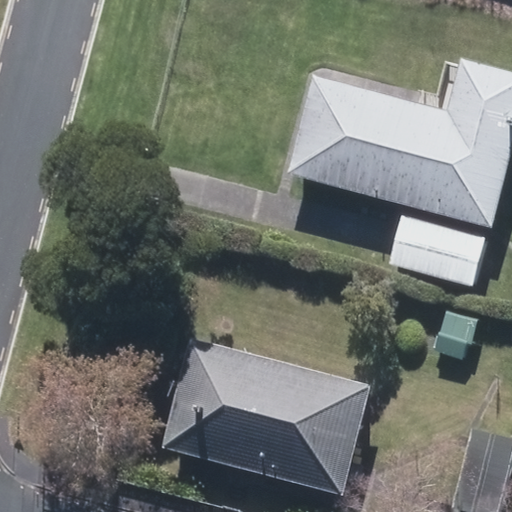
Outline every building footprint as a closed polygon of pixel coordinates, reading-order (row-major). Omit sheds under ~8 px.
[(284,181),(488,236),(489,231),(511,146),(511,81),(460,67),(446,120),(311,82),(284,181)] [(386,274),(468,296),(482,246),(399,224),(395,241),(386,274)] [(481,288),(502,293),(510,261),(488,256),(481,288)] [(439,338),(471,349),(479,326),(447,315),(439,338)] [(242,477),(341,503),(346,479),(367,394),(188,347),(161,456),(242,477)] [(497,511),(511,455),(511,447),(469,437),(450,511),(497,511)]
